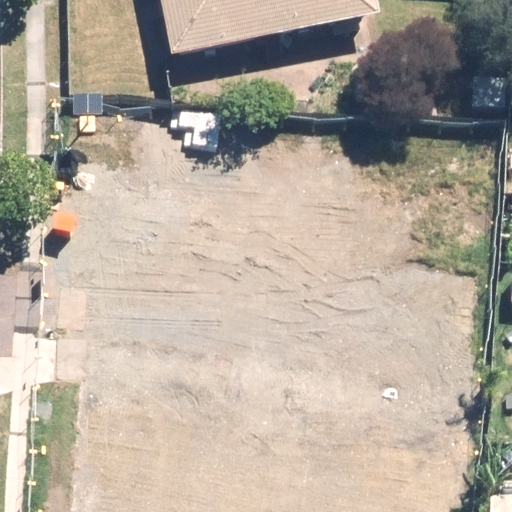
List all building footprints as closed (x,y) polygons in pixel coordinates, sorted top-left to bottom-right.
[(376,31),(370,0),(157,0),(169,68),(376,31)] [(342,184),(149,212),(164,316),(358,288),(342,184)] [(473,286),(389,279),(381,367),(466,374),(473,286)] [(208,366),(129,360),(123,431),(202,438),(208,366)] [(122,511),(342,511),(341,480),(330,481),(326,431),(117,446),(122,511)]
